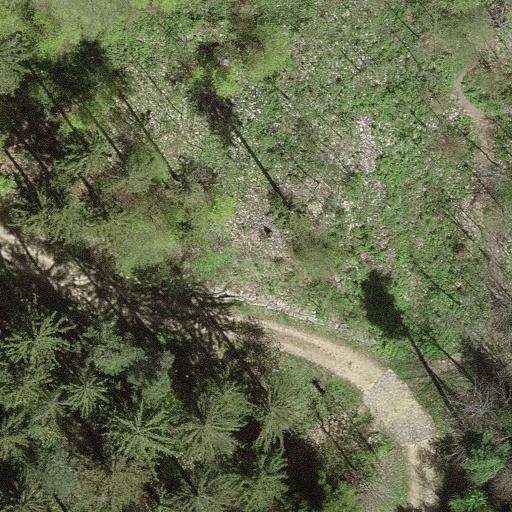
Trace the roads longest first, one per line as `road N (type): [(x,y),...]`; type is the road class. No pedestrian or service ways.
road 1 (track): [(0,232),(202,311),(304,341),(390,390)]
road 2 (track): [(390,390),(297,452),(172,511)]
road 3 (track): [(390,390),(411,420),(421,457),(415,511)]
